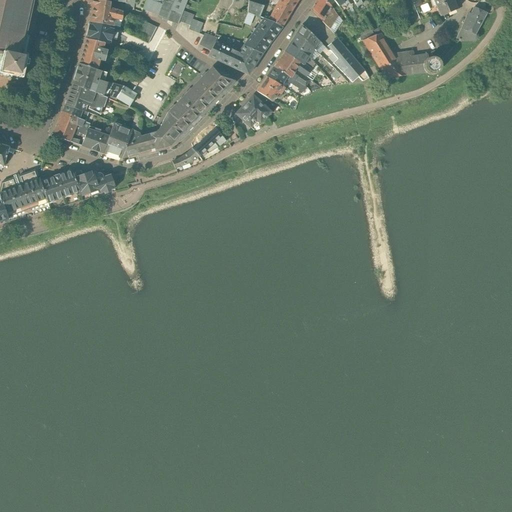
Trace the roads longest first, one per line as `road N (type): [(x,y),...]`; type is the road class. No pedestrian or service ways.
road 1 (residential): [(247,84),(168,157),(112,165),(37,138)]
road 2 (residential): [(247,84),(163,24),(88,0)]
road 3 (residential): [(37,138),(60,93),(80,0)]
